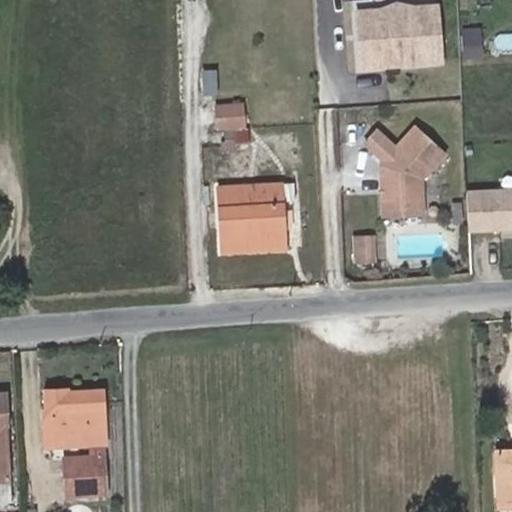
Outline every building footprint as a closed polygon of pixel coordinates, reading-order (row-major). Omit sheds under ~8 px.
[(440,61),(436,6),(416,8),(416,16),(380,19),(380,11),(357,12),(361,67),(440,61)] [(416,16),(416,8),(380,11),(380,19),(416,16)] [(249,126),(247,104),(215,107),(217,128),(249,126)] [(422,179),(444,154),(414,127),(395,147),(377,130),(365,143),(383,160),(380,163),(383,215),(423,213),(422,179)] [(249,144),(249,128),(234,130),(234,140),(234,145),(236,144),(249,144)] [(237,153),(236,144),(234,145),(234,140),(220,141),(221,154),(237,153)] [(295,200),(293,182),(281,184),(282,201),(295,200)] [(284,249),(282,201),(281,184),(217,187),(222,252),(284,249)] [(511,228),(511,190),(466,193),(468,230),(511,228)] [(373,260),(372,237),(355,237),(356,261),(373,260)] [(45,446),(105,443),(102,390),(66,392),(66,389),(45,391),(46,411),(42,411),(45,446)] [(9,483),(5,393),(0,393),(0,501),(10,502),(9,483)] [(511,450),(496,451),(498,501),(511,500),(511,450)] [(102,455),(85,456),(87,493),(105,492),(102,455)] [(87,493),(85,456),(63,458),(65,494),(87,493)]
